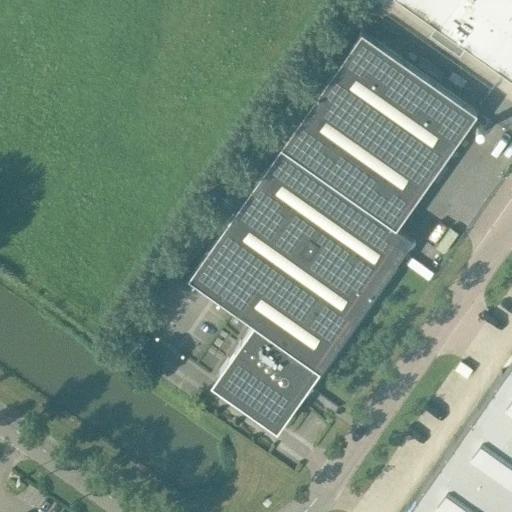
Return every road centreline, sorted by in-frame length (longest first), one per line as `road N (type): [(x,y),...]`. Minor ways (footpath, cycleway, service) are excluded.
road 1 (unclassified): [(304,511),(511,221)]
road 2 (unclassified): [(0,420),(129,511)]
